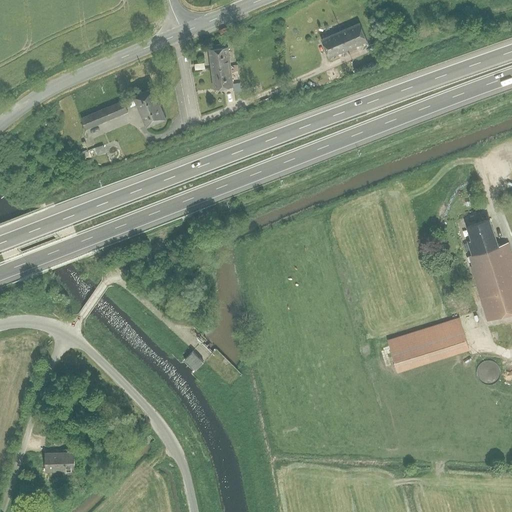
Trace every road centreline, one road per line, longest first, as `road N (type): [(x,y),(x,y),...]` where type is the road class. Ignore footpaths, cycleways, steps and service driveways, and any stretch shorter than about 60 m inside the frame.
road 1 (motorway): [(0,273),(511,76)]
road 2 (motorway): [(511,52),(0,244)]
road 3 (unknown): [(417,171),(181,263),(114,280)]
road 4 (unclassified): [(0,324),(29,322),(69,336),(139,399),(170,440),(194,511)]
road 5 (tertiary): [(0,127),(66,81),(179,34)]
